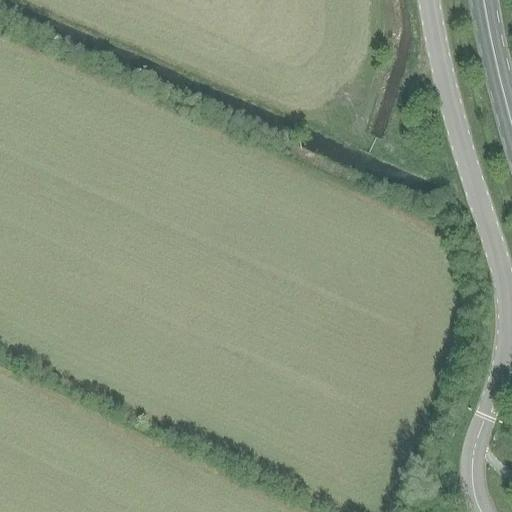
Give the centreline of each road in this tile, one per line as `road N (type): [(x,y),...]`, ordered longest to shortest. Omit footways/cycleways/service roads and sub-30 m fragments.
road 1 (tertiary): [(480,511),(471,458),(500,376),(506,295),(448,100),(428,0)]
road 2 (primary): [(511,122),(485,0)]
